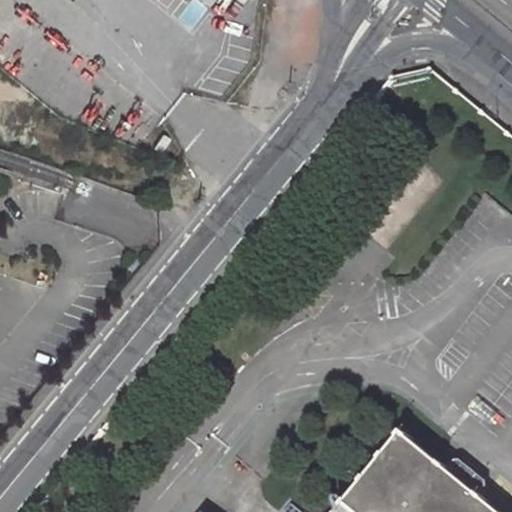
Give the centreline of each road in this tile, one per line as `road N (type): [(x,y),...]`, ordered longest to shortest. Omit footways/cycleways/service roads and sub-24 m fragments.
road 1 (tertiary): [(319,113),(0,494)]
road 2 (tertiary): [(354,71),(390,47),(423,42),(443,47),(511,100)]
